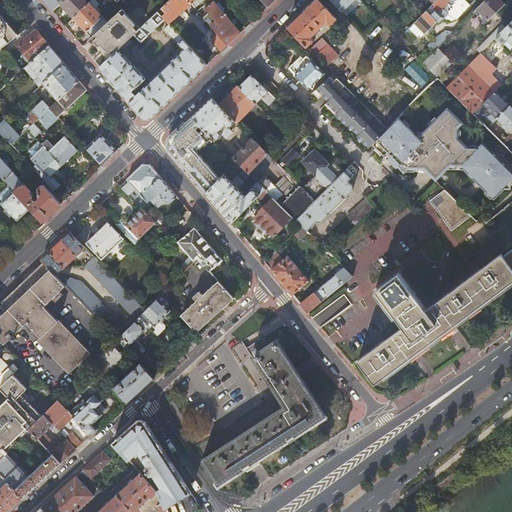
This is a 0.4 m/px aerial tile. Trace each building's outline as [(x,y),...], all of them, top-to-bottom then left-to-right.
[(43,0),(52,10),(60,3),(62,0),(43,0)] [(89,2),(86,0),(62,0),(60,3),(73,17),(89,2)] [(98,3),(95,0),(91,0),(89,2),(73,17),(91,37),(93,35),(109,21),(95,7),(98,3)] [(158,11),(165,19),(169,23),(192,3),(190,0),(175,0),(172,4),(169,1),(158,11)] [(218,33),(228,44),(241,32),(213,0),(205,7),(209,12),(204,16),(218,33)] [(320,0),(313,0),(286,26),(306,46),(314,39),(311,36),(325,23),(328,26),(337,17),(320,0)] [(331,0),(342,11),(343,11),(352,19),(361,11),(352,2),(354,0),(331,0)] [(401,0),(405,3),(419,17),(430,6),(436,0),(401,0)] [(436,0),(430,6),(441,16),(450,21),(454,19),(443,8),(448,2),(450,4),(452,4),(455,1),(454,0),(436,0)] [(501,0),(484,0),(474,11),(479,15),(481,13),(488,20),(505,3),(501,0)] [(410,27),(420,37),(437,20),(441,16),(430,6),(419,17),(405,3),(394,14),(409,28),(410,27)] [(380,20),(423,62),(434,51),(420,37),(410,27),(409,28),(394,14),(391,10),(380,20)] [(0,48),(19,33),(0,11),(0,48)] [(141,41),(165,19),(158,11),(137,31),(134,34),(141,41)] [(122,16),(118,12),(109,21),(93,35),(96,38),(94,40),(98,44),(100,46),(102,48),(103,49),(107,54),(109,52),(112,55),(119,48),(134,34),(137,31),(133,28),(135,26),(124,14),(122,16)] [(481,13),(479,15),(486,22),(488,20),(481,13)] [(423,62),(437,76),(484,30),(469,15),(434,51),(423,62)] [(511,21),(506,27),(496,37),(502,43),(507,38),(511,42),(511,21)] [(449,75),(453,79),(480,53),(496,37),(506,27),(502,23),(449,75)] [(179,42),(183,38),(169,24),(165,28),(179,42)] [(49,45),(36,30),(18,44),(31,61),(49,45)] [(221,51),(228,44),(218,33),(211,40),(221,51)] [(151,117),(207,64),(183,38),(179,42),(185,48),(137,94),(133,90),(146,78),(119,48),(112,55),(108,59),(100,66),(144,117),(151,117)] [(327,44),(316,54),(327,65),(338,55),(327,44)] [(64,63),(49,45),(31,61),(26,65),(24,67),(34,78),(39,73),(46,81),(64,63)] [(446,85),(473,113),(483,103),(497,89),(502,84),(486,69),(491,64),(480,53),(453,79),(446,85)] [(24,67),(26,65),(18,57),(14,61),(22,69),(24,67)] [(308,88),(324,72),(311,59),(295,75),(308,88)] [(14,61),(14,60),(2,70),(11,80),(22,69),(14,61)] [(79,80),(64,63),(46,81),(43,83),(56,98),(48,105),(43,99),(33,109),(36,113),(30,118),(32,120),(25,126),(28,129),(28,128),(34,123),(38,119),(40,117),(50,107),(79,80)] [(238,86),(255,103),(260,98),(267,105),(275,98),(251,74),(238,86)] [(356,137),(367,148),(371,144),(381,134),(339,90),(344,85),(336,77),(333,81),(328,76),(311,92),(317,98),(321,94),(327,100),(325,102),(336,113),(334,114),(346,126),(347,125),(357,135),(356,137)] [(350,79),(344,85),(352,93),(358,87),(350,79)] [(87,89),(79,80),(50,107),(58,115),(58,116),(60,117),(62,120),(70,113),(68,110),(73,105),(71,103),(87,89)] [(238,86),(238,85),(219,104),(235,120),(236,122),(255,103),(238,86)] [(352,93),(387,129),(393,123),(358,87),(352,93)] [(507,128),(511,132),(511,131),(511,104),(497,89),(483,103),(487,108),(486,109),(491,113),(492,112),(502,123),(501,124),(506,129),(507,128)] [(219,104),(212,97),(192,116),(215,140),(222,134),(226,138),(231,132),(227,128),(235,120),(219,104)] [(101,106),(99,103),(91,110),(94,113),(95,111),(101,106)] [(239,124),(258,105),(255,103),(236,122),(239,124)] [(95,111),(94,113),(88,118),(97,128),(111,117),(101,106),(95,111)] [(58,115),(50,107),(40,117),(48,124),(58,115)] [(435,181),(436,180),(443,173),(446,169),(462,165),(464,167),(496,199),(505,190),(510,188),(510,185),(511,183),(511,171),(483,142),(478,148),(472,153),(467,148),(457,137),(453,132),(458,127),(464,122),(448,107),(437,118),(431,124),(423,132),(423,134),(414,134),(415,131),(409,126),(403,120),(399,116),(393,123),(387,129),(381,134),(371,144),(394,168),(396,166),(402,173),(404,171),(406,169),(423,169),(425,171),(435,181)] [(58,116),(58,115),(48,124),(50,126),(60,117),(58,116)] [(215,140),(192,116),(170,137),(170,148),(206,192),(223,174),(202,153),(215,140)] [(48,124),(40,117),(38,119),(48,128),(50,126),(48,124)] [(5,119),(0,124),(0,130),(12,144),(14,141),(21,136),(5,119)] [(34,123),(28,128),(36,137),(42,131),(34,123)] [(453,132),(457,137),(461,134),(461,130),(458,127),(453,132)] [(86,142),(84,144),(102,164),(117,150),(101,133),(88,144),(86,142)] [(48,139),(42,143),(44,146),(62,165),(78,149),(65,136),(55,146),(48,139)] [(295,219),(296,219),(315,200),(308,193),(305,190),(288,173),(281,166),(278,170),(284,175),(275,184),(264,174),(259,179),(256,175),(273,158),(252,138),(233,157),(236,161),(251,175),(257,181),(264,188),(270,195),(273,197),(293,217),(295,219)] [(14,141),(12,144),(22,155),(28,150),(22,143),(19,146),(14,141)] [(472,153),(478,148),(475,145),(470,145),(467,148),(472,153)] [(51,175),(62,165),(44,146),(32,158),(37,163),(38,162),(51,175)] [(299,153),(293,147),(281,159),(288,165),(299,153)] [(328,163),(314,149),(302,161),(316,175),(328,163)] [(14,171),(0,155),(0,174),(3,177),(14,190),(20,185),(12,177),(13,176),(11,174),(14,171)] [(288,165),(281,159),(278,163),(281,166),(288,173),(291,169),(288,165)] [(251,175),(236,161),(232,165),(247,179),(251,175)] [(360,169),(353,162),(350,164),(322,193),(315,200),(296,219),(301,225),(306,229),(307,230),(316,221),(321,221),(327,216),(353,192),(353,186),(348,182),(360,170),(360,169)] [(129,181),(122,188),(128,194),(135,187),(147,201),(149,199),(156,207),(165,200),(167,203),(177,195),(150,164),(142,163),(127,178),(129,181)] [(288,173),(305,190),(311,182),(294,166),(291,169),(288,173)] [(32,173),(29,176),(35,182),(38,179),(32,173)] [(231,181),(223,174),(206,192),(231,222),(255,198),(264,188),(257,181),(245,193),(238,187),(243,180),(237,175),(231,181)] [(24,181),(20,185),(14,190),(30,207),(42,221),(45,218),(61,202),(44,183),(39,188),(40,196),(39,197),(38,198),(37,198),(36,198),(35,198),(34,197),(34,192),(24,181)] [(365,197),(374,190),(370,186),(362,193),(365,197)] [(261,203),(270,195),(264,188),(255,198),(261,203)] [(308,193),(315,200),(322,193),(317,188),(312,189),(308,193)] [(471,214),(444,188),(429,200),(451,229),(471,214)] [(30,207),(14,190),(1,202),(18,219),(30,207)] [(273,236),(293,217),(273,197),(253,217),(273,236)] [(374,207),(366,197),(347,215),(355,224),(374,207)] [(384,245),(409,217),(398,207),(373,235),(384,245)] [(155,221),(142,208),(127,223),(124,219),(120,219),(116,224),(136,245),(142,240),(139,237),(155,221)] [(108,221),(87,242),(102,258),(123,237),(108,221)] [(302,233),(306,229),(301,225),(295,231),(297,233),(302,233)] [(179,268),(183,272),(197,257),(210,271),(223,259),(212,247),(195,227),(178,241),(191,255),(179,268)] [(71,231),(41,260),(43,261),(55,274),(85,246),(71,231)] [(500,253),(487,262),(426,308),(399,273),(376,290),(403,326),(358,361),(375,383),(505,285),(511,279),(511,247),(502,255),(500,253)] [(283,259),(276,250),(264,261),(292,294),(308,280),(287,255),(283,259)] [(141,304),(94,256),(84,265),(136,320),(140,316),(143,312),(146,309),(141,304)] [(43,261),(0,302),(0,338),(4,343),(10,337),(13,340),(16,337),(13,334),(26,322),(40,337),(36,340),(68,372),(90,351),(58,318),(58,319),(44,305),(66,285),(55,274),(43,261)] [(351,275),(344,268),(320,288),(320,289),(301,305),(307,312),(351,275)] [(172,283),(167,277),(162,282),(168,288),(172,283)] [(198,300),(182,315),(189,322),(197,331),(234,297),(219,281),(204,295),(200,291),(194,296),(198,300)] [(84,291),(78,297),(118,338),(127,328),(91,291),(84,291)] [(151,304),(146,309),(143,312),(154,323),(155,324),(169,310),(177,319),(182,314),(162,293),(151,304)] [(327,322),(351,304),(343,294),(320,312),(327,322)] [(146,300),(141,304),(146,309),(151,304),(146,300)] [(154,323),(143,312),(140,316),(147,325),(150,327),(154,323)] [(136,320),(127,328),(118,338),(126,346),(130,343),(133,346),(135,348),(136,347),(137,345),(138,342),(138,341),(135,337),(147,325),(140,316),(136,320)] [(193,341),(200,334),(197,331),(189,322),(182,328),(193,341)] [(306,389),(274,339),(250,354),(283,404),(306,389)] [(130,343),(126,346),(131,352),(135,348),(133,346),(130,343)] [(111,344),(97,357),(107,369),(122,356),(111,344)] [(240,345),(233,349),(241,364),(249,360),(240,345)] [(0,385),(14,371),(0,356),(0,385)] [(140,362),(114,386),(127,401),(154,377),(140,362)] [(2,409),(0,410),(0,448),(0,449),(0,448),(0,473),(22,497),(60,462),(51,453),(38,465),(38,466),(28,476),(7,452),(9,451),(4,446),(8,443),(9,444),(26,428),(29,428),(41,416),(21,394),(37,378),(23,363),(14,371),(0,385),(0,388),(11,400),(2,409)] [(78,392),(71,385),(58,399),(64,406),(78,392)] [(250,441),(258,454),(321,413),(306,389),(283,404),(283,406),(243,431),(250,441)] [(90,435),(97,428),(92,423),(101,414),(100,413),(94,406),(99,402),(100,401),(94,395),(90,399),(86,402),(84,399),(83,399),(69,412),(90,435)] [(64,406),(58,399),(43,414),(51,423),(53,425),(68,411),(64,406)] [(94,406),(100,413),(105,409),(99,402),(94,406)] [(51,423),(43,414),(41,416),(29,428),(51,453),(60,462),(75,448),(66,438),(57,447),(43,431),(51,423)] [(165,507),(191,492),(145,420),(141,420),(137,420),(113,442),(128,459),(136,452),(139,451),(147,465),(146,468),(147,470),(146,471),(147,473),(148,472),(150,474),(153,474),(161,487),(157,491),(162,502),(165,507)] [(59,436),(62,434),(55,427),(53,429),(59,436)] [(202,458),(208,468),(250,441),(243,431),(202,458)] [(75,448),(81,443),(71,433),(66,438),(75,448)] [(250,441),(208,468),(217,481),(258,454),(250,441)] [(110,459),(103,451),(83,469),(84,469),(82,471),(84,474),(86,472),(91,477),(110,459)] [(134,511),(140,507),(139,506),(150,496),(151,497),(157,491),(140,472),(96,511),(134,511)] [(0,511),(5,511),(22,497),(0,473),(0,511)] [(76,476),(42,506),(47,511),(75,511),(93,495),(76,476)] [(156,506),(158,511),(167,511),(165,507),(162,502),(156,506)]
